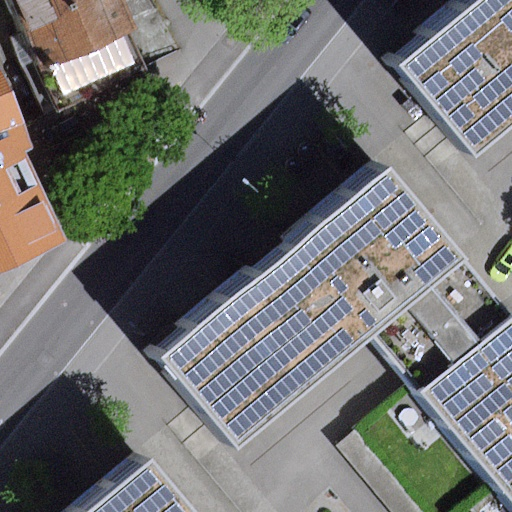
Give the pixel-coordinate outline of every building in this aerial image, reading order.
[(115,0),(3,0),(33,67),(127,27),(115,0)] [(511,0),(458,0),(381,64),(457,154),(511,108),(511,0)] [(127,27),(33,67),(50,106),(143,65),(127,27)] [(0,64),(0,274),(66,245),(26,156),(39,150),(0,64)] [(511,494),(511,312),(389,167),(163,355),(240,447),(377,333),(511,494)] [(421,511),(354,432),(336,447),(390,511),(421,511)] [(183,511),(136,456),(67,511),(183,511)]
